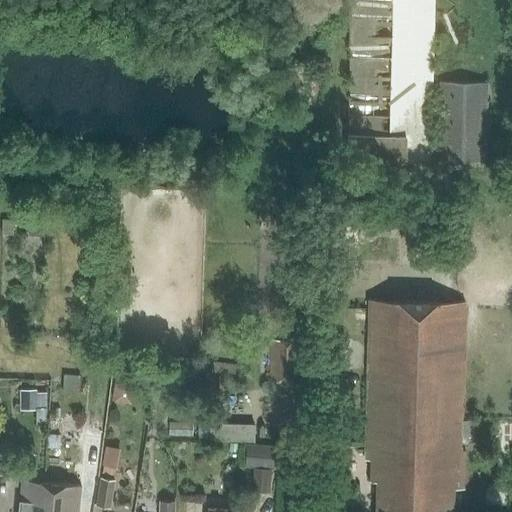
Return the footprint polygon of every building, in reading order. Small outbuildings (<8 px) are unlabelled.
[(351,0),(348,160),(431,161),(486,162),(488,83),(438,82),(436,155),(432,155),(434,82),(435,0),(351,0)] [(2,219),(2,234),(12,235),(13,220),(2,219)] [(31,221),(30,235),(32,235),(44,236),(45,222),(31,221)] [(455,489),(461,489),(466,301),(370,299),(366,459),(372,459),(371,481),(376,481),(375,511),(444,511),(455,511),(455,489)] [(270,340),(269,386),(301,387),(302,341),(270,340)] [(212,362),(211,370),(236,372),(237,365),(212,362)] [(137,368),(144,388),(159,383),(152,363),(137,368)] [(79,391),(80,376),(65,375),(64,390),(79,391)] [(20,390),(21,410),(36,410),(35,390),(20,390)] [(210,441),(254,443),(255,425),(210,423),(210,441)] [(0,473),(12,474),(13,443),(0,443),(0,473)] [(229,443),(228,451),(239,452),(240,444),(229,443)] [(283,470),(285,446),(247,444),(246,468),(252,468),(271,469),(283,470)] [(118,468),(121,449),(106,446),(103,465),(118,468)] [(270,493),(271,469),(252,468),(251,492),(270,493)] [(101,477),(96,505),(111,507),(116,479),(101,477)] [(20,500),(18,511),(79,511),(82,485),(46,482),(24,479),(22,500),(20,500)] [(174,511),(175,499),(159,499),(158,511),(174,511)]
